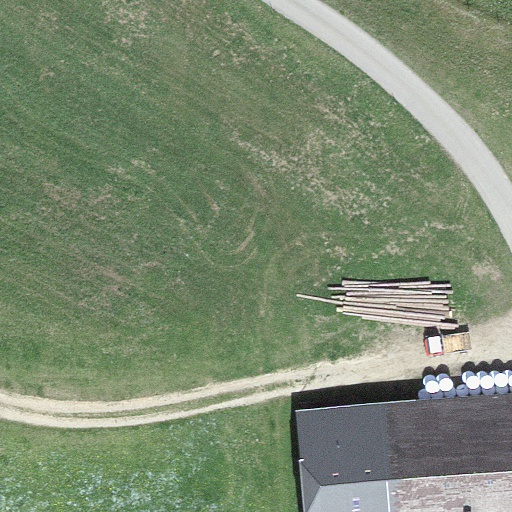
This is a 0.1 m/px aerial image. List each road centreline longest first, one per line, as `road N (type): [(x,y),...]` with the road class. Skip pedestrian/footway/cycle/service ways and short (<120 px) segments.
road 1 (track): [(511,361),(95,417),(0,406)]
road 2 (track): [(292,0),(440,118),(511,215)]
